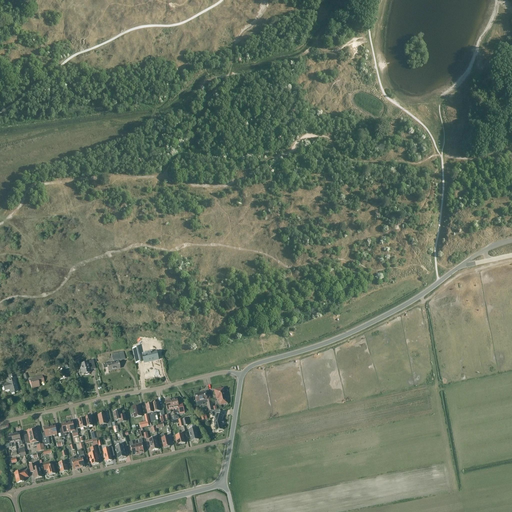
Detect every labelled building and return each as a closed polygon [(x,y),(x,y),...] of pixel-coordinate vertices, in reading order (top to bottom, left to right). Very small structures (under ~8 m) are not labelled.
[(139,351),(133,352),(135,363),(141,362),(141,360),(139,351)] [(152,351),(142,354),(144,363),(158,360),(157,354),(153,355),(152,351)] [(107,364),(103,365),(104,369),(107,368),(108,372),(120,369),(117,360),(124,359),(123,352),(112,355),(114,363),(107,365),(107,364)] [(87,363),(80,365),(83,374),(82,375),(85,374),(85,375),(89,374),(89,373),(90,373),(90,372),(89,373),(89,371),(88,369),(95,368),(93,360),(86,362),(87,363)] [(67,378),(65,370),(57,372),(59,381),(67,378)] [(3,385),(5,391),(9,390),(10,394),(18,392),(14,378),(16,378),(15,374),(8,376),(9,379),(7,380),(8,384),(3,385)] [(34,378),(35,379),(29,380),(32,389),(39,387),(38,384),(44,382),(42,376),(34,378)] [(218,389),(214,390),(215,395),(217,400),(219,399),(219,401),(220,406),(228,404),(226,398),(226,397),(226,395),(225,391),(224,391),(224,389),(221,389),(220,389),(218,389)] [(195,395),(196,403),(204,401),(205,406),(207,406),(209,412),(213,411),(211,402),(208,403),(205,392),(199,394),(198,393),(196,394),(195,395)] [(184,413),(183,410),(182,405),(178,405),(177,399),(171,400),(173,410),(176,409),(177,412),(179,411),(180,414),(184,413)] [(158,403),(152,404),(154,416),(157,415),(157,413),(156,413),(160,412),(158,403)] [(154,416),(152,404),(146,405),(147,414),(149,414),(151,422),(156,421),(155,421),(155,417),(154,416)] [(132,408),(134,418),(142,417),(140,407),(132,408)] [(220,410),(211,413),(212,417),(215,418),(214,421),(214,423),(214,425),(216,432),(223,430),(221,424),(223,424),(223,422),(221,422),(223,416),(221,415),(220,410)] [(113,412),(115,421),(119,420),(120,423),(127,422),(125,415),(122,416),(120,411),(113,412)] [(105,414),(98,416),(100,424),(100,426),(107,424),(108,428),(111,427),(110,421),(107,421),(105,414)] [(91,417),(84,419),(87,431),(90,430),(89,428),(88,428),(88,427),(93,426),(91,417)] [(80,429),(84,428),(85,428),(85,429),(84,429),(85,431),(87,431),(84,419),(78,420),(80,429)] [(72,421),(67,423),(69,432),(72,432),(73,434),(78,433),(77,427),(74,427),(72,421)] [(61,424),(63,430),(60,430),(60,434),(61,437),(61,439),(65,438),(64,436),(67,435),(66,433),(69,432),(67,423),(61,424)] [(190,429),(188,430),(191,442),(199,440),(196,428),(195,428),(194,424),(189,426),(190,429)] [(55,425),(49,426),(51,436),(55,436),(55,438),(58,437),(55,425)] [(42,434),(44,446),(49,444),(48,437),(51,436),(49,426),(44,428),(45,431),(45,435),(42,435),(42,434)] [(28,434),(24,435),(25,442),(29,441),(29,442),(31,442),(31,444),(34,443),(35,447),(37,446),(38,446),(39,452),(45,450),(43,444),(40,445),(38,434),(36,434),(35,429),(27,431),(28,434)] [(19,433),(13,434),(15,443),(19,442),(20,446),(23,445),(22,441),(21,442),(19,433)] [(175,436),(177,445),(185,443),(183,434),(175,436)] [(161,439),(164,449),(170,447),(169,443),(170,443),(169,437),(164,438),(164,435),(161,436),(162,439),(161,439)] [(149,440),(151,451),(159,450),(156,438),(149,440)] [(139,455),(136,445),(133,446),(132,442),(129,443),(130,447),(131,447),(133,456),(136,455),(136,456),(139,455)] [(123,445),(115,447),(118,459),(126,458),(123,445)] [(90,462),(91,462),(92,466),(99,464),(97,457),(98,457),(96,447),(90,448),(91,453),(88,454),(90,462)] [(109,448),(103,450),(104,454),(106,462),(112,461),(111,455),(114,454),(112,448),(109,448)] [(79,459),(77,459),(79,469),(85,467),(84,464),(83,460),(85,460),(83,452),(81,452),(81,450),(77,451),(79,459)] [(74,458),(69,459),(70,463),(72,463),(74,470),(79,469),(77,459),(74,460),(74,458)] [(64,462),(58,463),(61,473),(69,471),(67,465),(65,465),(64,462)] [(44,471),(48,470),(49,476),(55,474),(53,466),(50,466),(49,463),(43,465),(44,471)] [(31,473),(33,472),(35,479),(42,478),(40,467),(36,468),(35,464),(29,466),(31,473)] [(14,473),(17,484),(24,482),(23,479),(28,477),(27,471),(22,472),(14,473)]
